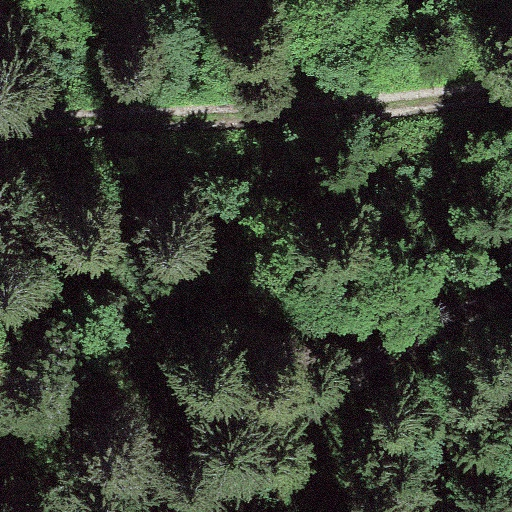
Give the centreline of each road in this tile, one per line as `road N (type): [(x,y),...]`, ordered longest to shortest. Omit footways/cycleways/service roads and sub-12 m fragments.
road 1 (track): [(0,119),(511,90)]
road 2 (track): [(511,398),(366,412),(166,511)]
